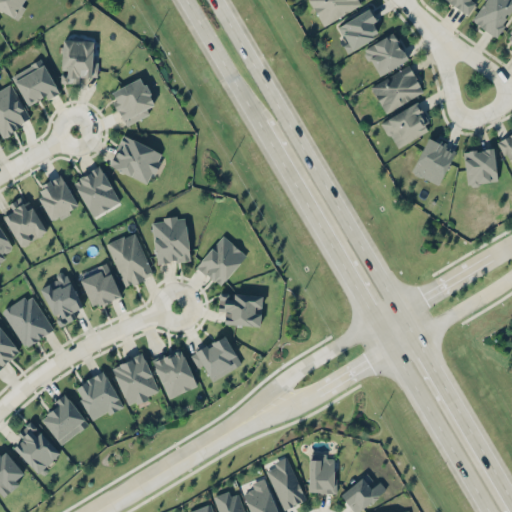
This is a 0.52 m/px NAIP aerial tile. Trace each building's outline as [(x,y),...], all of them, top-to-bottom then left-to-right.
[(24,0),(0,0),(0,7),(14,17),(24,0)] [(361,3),(359,0),(309,0),(323,25),(361,3)] [(446,0),(468,12),(475,0),(446,0)] [(511,0),(484,0),(472,21),(497,36),(511,10),(511,0)] [(350,51),(377,33),(372,25),(378,21),(368,6),(334,28),(350,51)] [(511,28),(503,41),(511,47),(511,28)] [(380,74),(407,57),(391,32),(364,49),(380,74)] [(61,81),(79,82),(79,73),(97,73),(98,51),(90,51),(91,39),(62,38),(61,81)] [(11,73),(27,106),(57,92),(42,59),(11,73)] [(385,113),(424,90),(408,63),(369,85),(385,113)] [(149,114),(146,108),(154,104),(142,77),(110,91),(125,125),(149,114)] [(0,135),(1,137),(31,121),(10,81),(0,86),(0,135)] [(380,120),(394,148),(431,128),(416,101),(380,120)] [(511,132),(497,140),(511,171),(511,132)] [(122,133),(107,164),(149,183),(163,152),(122,133)] [(411,171),(438,184),(455,146),(428,134),(411,171)] [(497,180),(493,146),(462,150),(466,184),(497,180)] [(90,215),(119,201),(101,164),(73,178),(90,215)] [(49,220),(78,208),(63,174),(35,186),(49,220)] [(18,245),(45,232),(26,193),(6,203),(11,213),(4,216),(18,245)] [(184,213),(150,218),(155,263),(189,259),(184,213)] [(0,263),(6,260),(3,253),(12,249),(0,224),(0,263)] [(106,241),(124,286),(153,275),(135,230),(106,241)] [(195,266),(220,286),(246,253),(221,233),(195,266)] [(79,273),(92,307),(120,295),(107,262),(79,273)] [(77,316),(73,307),(81,303),(66,270),(38,283),(57,325),(77,316)] [(1,308),(23,346),(53,329),(31,291),(1,308)] [(262,295),(232,294),(232,296),(219,296),(218,311),(225,311),(224,324),(261,325),(262,295)] [(0,367),(20,351),(0,326),(0,367)] [(240,362),(225,333),(191,351),(207,380),(240,362)] [(153,358),(166,397),(196,387),(182,348),(153,358)] [(144,352),(111,363),(126,404),(158,393),(144,352)] [(92,421),(122,405),(103,369),(73,385),(92,421)] [(60,444),(88,423),(64,393),(37,414),(60,444)] [(15,435),(19,440),(12,447),(39,474),(60,452),(29,421),(15,435)] [(0,492),(2,495),(26,475),(2,447),(0,448),(0,492)] [(286,455),(264,465),(284,509),(306,500),(286,455)] [(335,455),(309,455),(308,492),(334,493),(335,455)] [(277,511),(265,477),(249,483),(252,490),(243,494),(250,511),(277,511)] [(356,511),(387,490),(380,481),(370,488),(363,477),(340,493),(353,511),(356,511)] [(245,511),(237,489),(214,497),(218,511),(245,511)] [(188,511),(214,511),(211,503),(188,511)]
